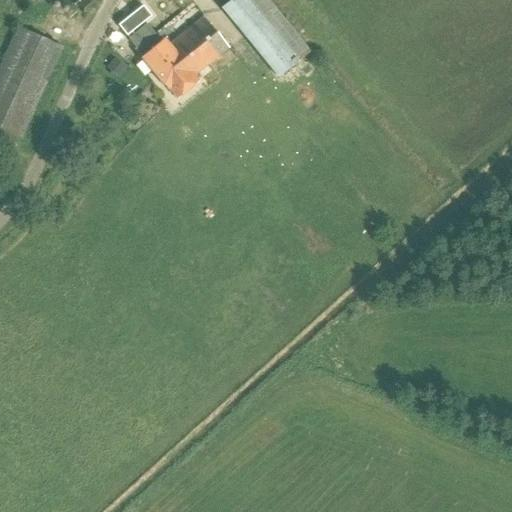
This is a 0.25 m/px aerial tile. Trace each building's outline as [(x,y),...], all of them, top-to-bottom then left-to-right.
[(232,0),(222,9),(278,77),(310,52),(267,0),(232,0)] [(143,5),(119,25),(127,35),(151,16),(143,5)] [(169,89),(177,99),(198,82),(193,76),(228,48),(204,18),(169,46),(166,42),(163,45),(147,24),(129,39),(136,49),(135,50),(167,90),(169,89)] [(0,151),(8,155),(17,137),(20,138),(62,47),(18,27),(0,66),(0,151)] [(114,59),(107,68),(118,76),(124,68),(114,59)]
